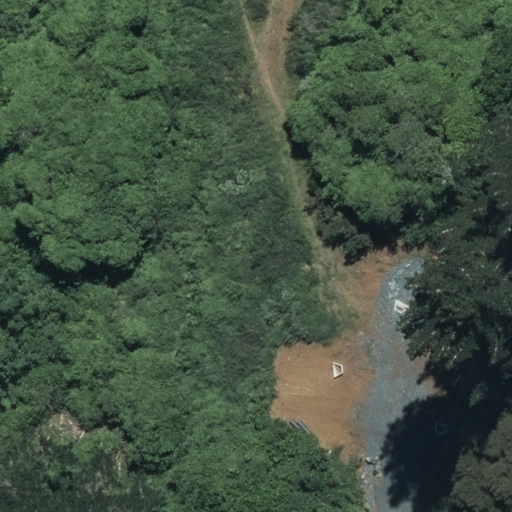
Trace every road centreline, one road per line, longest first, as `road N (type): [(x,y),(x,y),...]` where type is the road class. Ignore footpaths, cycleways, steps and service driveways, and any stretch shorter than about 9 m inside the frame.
road 1 (track): [(279,0),(272,91),(314,247),(398,360),(383,511)]
road 2 (track): [(511,238),(398,360)]
